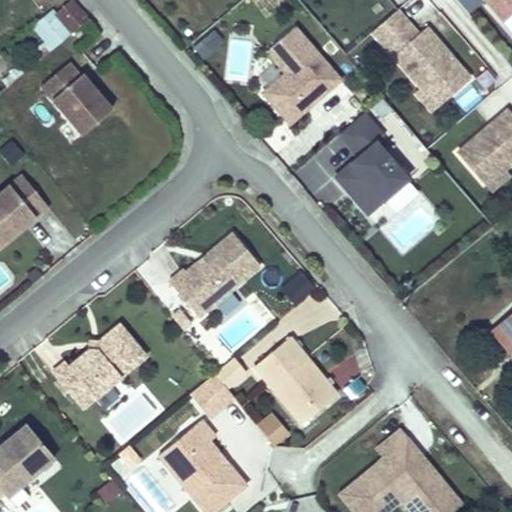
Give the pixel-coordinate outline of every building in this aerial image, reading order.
[(70,0),(55,13),(71,32),(86,20),(70,0)] [(250,0),(233,15),(239,23),(264,1),(262,0),(250,0)] [(429,0),(411,0),(408,2),(422,25),(439,14),(429,0)] [(485,0),(503,20),(511,12),(511,3),(510,1),(510,0),(485,0)] [(264,1),(239,23),(264,52),(289,30),(264,1)] [(469,78),(454,60),(451,63),(442,53),(445,51),(425,27),(417,34),(396,10),(371,31),(420,88),(424,85),(440,103),(469,78)] [(225,40),(215,28),(195,44),(205,57),(225,40)] [(288,124),(338,80),(293,28),(266,51),(285,73),(262,93),(288,124)] [(454,60),(445,51),(442,53),(451,63),(454,60)] [(68,61),(41,84),(82,133),(112,108),(81,72),(79,74),(68,61)] [(440,103),(424,85),(420,88),(415,92),(431,110),(440,103)] [(504,169),(511,162),(511,114),(507,109),(484,129),(486,132),(476,141),(474,138),(456,153),(482,182),(500,166),(503,170),(504,169)] [(367,110),(361,116),(343,133),(362,154),(334,179),(368,217),(414,176),(380,138),(387,132),(367,110)] [(476,141),(486,132),(484,129),(474,138),(476,141)] [(0,151),(7,164),(23,155),(12,138),(0,144),(0,151)] [(489,191),(508,174),(504,169),(503,170),(500,166),(482,182),(489,191)] [(0,244),(48,205),(22,174),(0,192),(0,244)] [(183,268),(169,280),(198,316),(207,308),(230,289),(260,264),(233,232),(206,254),(209,256),(201,263),(198,260),(186,271),(183,268)] [(206,254),(198,260),(201,263),(209,256),(206,254)] [(302,272),(282,289),(293,302),(313,285),(302,272)] [(192,321),(176,302),(168,308),(184,328),(192,321)] [(511,313),(499,325),(511,339),(511,313)] [(65,360),(51,371),(81,408),(145,355),(119,323),(99,340),(98,349),(89,348),(69,365),(65,360)] [(511,339),(499,325),(492,331),(511,354),(511,339)] [(336,394),(289,337),(254,366),(301,423),(336,394)] [(90,340),(89,348),(98,349),(99,340),(90,340)] [(248,369),(235,355),(215,372),(228,386),(248,369)] [(228,386),(215,372),(193,390),(213,415),(236,397),(228,386)] [(273,410),(257,423),(273,443),(289,430),(273,410)] [(201,420),(158,455),(204,511),(212,511),(246,486),(227,462),(222,466),(216,458),(220,455),(210,441),(215,437),(201,420)] [(22,484),(55,457),(27,423),(6,441),(5,441),(5,442),(4,442),(4,443),(4,444),(4,445),(4,446),(4,447),(4,448),(5,449),(0,453),(0,493),(3,490),(4,490),(17,478),(22,484)] [(411,511),(417,511),(447,488),(430,466),(425,470),(420,463),(424,460),(399,429),(375,449),(382,458),(339,493),(353,511),(384,511),(401,499),(405,506),(411,511)] [(142,459),(129,443),(115,454),(128,469),(142,459)] [(227,462),(220,455),(216,458),(222,466),(227,462)] [(430,466),(424,460),(420,463),(425,470),(430,466)] [(103,474),(93,489),(108,500),(119,486),(103,474)] [(8,496),(22,484),(17,478),(4,490),(3,490),(8,496)] [(449,511),(460,503),(447,488),(417,511),(449,511)]
